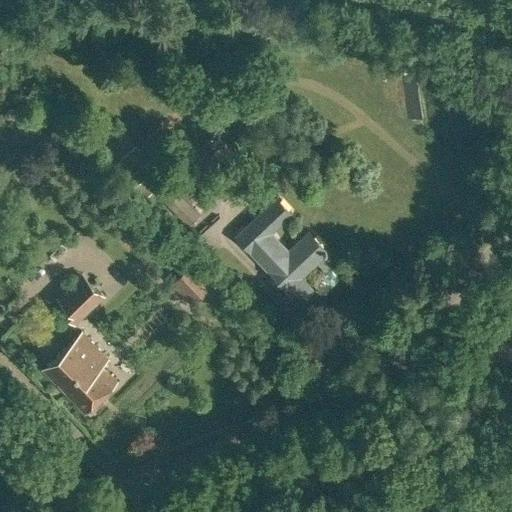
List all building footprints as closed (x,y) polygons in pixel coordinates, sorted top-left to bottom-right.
[(131,174),(150,157),(124,131),(106,148),(117,160),(131,174)] [(154,191),(169,176),(157,163),(142,178),(143,178),(132,189),(141,198),(143,200),(154,190),(154,191)] [(189,226),(200,214),(175,189),(164,200),(189,226)] [(288,249),(271,230),(291,211),(277,196),(236,234),(298,300),(312,287),(308,283),(310,280),(305,275),(302,277),(301,275),(316,261),(326,271),(338,259),(328,249),(328,250),(309,229),(288,249)] [(178,284),(197,309),(225,287),(206,262),(178,284)] [(74,325),(106,295),(83,271),(56,297),(65,306),(60,310),(74,325)] [(84,415),(116,384),(100,367),(107,360),(81,333),(42,371),(84,415)]
